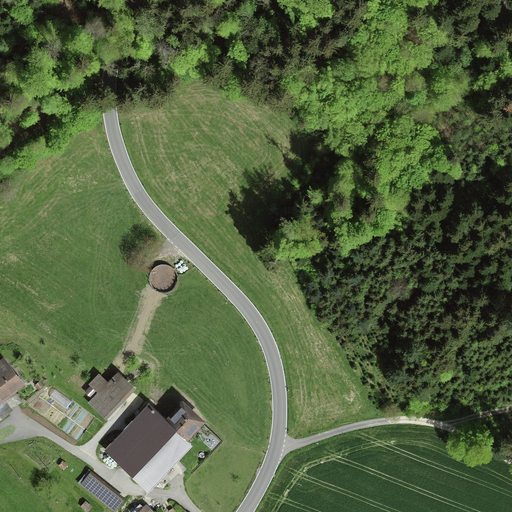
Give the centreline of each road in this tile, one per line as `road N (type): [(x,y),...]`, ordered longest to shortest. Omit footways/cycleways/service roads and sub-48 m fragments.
road 1 (tertiary): [(245,511),(275,452),(277,380),(241,302),(162,225),(124,173),(107,114),(107,78),(132,0)]
road 2 (track): [(511,459),(447,427),(399,422),(368,423),(275,452)]
